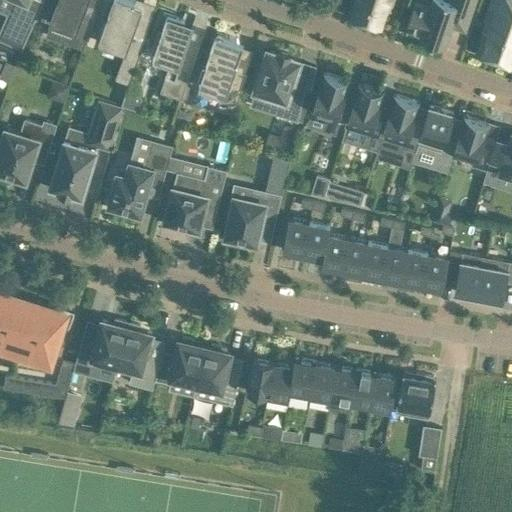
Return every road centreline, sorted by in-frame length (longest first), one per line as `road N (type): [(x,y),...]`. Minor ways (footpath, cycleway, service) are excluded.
road 1 (residential): [(0,224),(253,300),(511,342)]
road 2 (residential): [(511,92),(252,0)]
road 3 (track): [(463,337),(431,511)]
